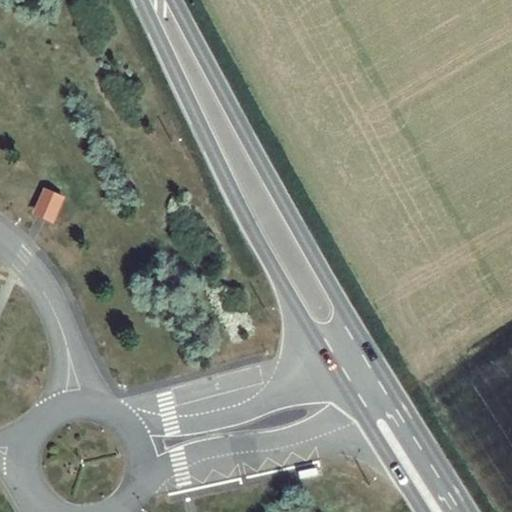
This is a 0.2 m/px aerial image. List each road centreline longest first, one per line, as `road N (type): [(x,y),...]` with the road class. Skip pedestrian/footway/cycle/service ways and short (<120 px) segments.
road 1 (secondary): [(471,511),(294,222),(173,0)]
road 2 (secondary): [(141,0),(251,227),(423,511)]
